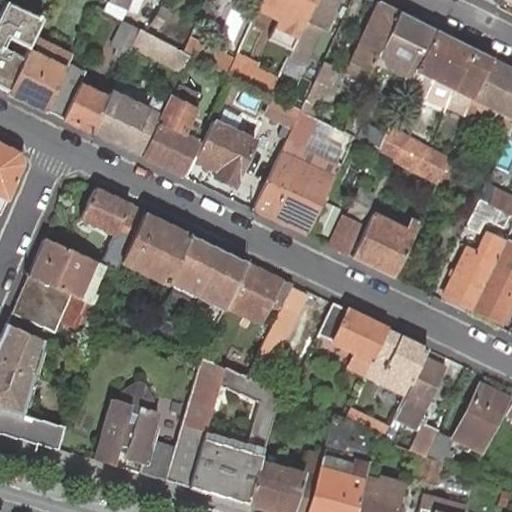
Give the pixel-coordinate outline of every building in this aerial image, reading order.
[(108,0),(107,1),(125,9),(128,0),(108,0)] [(314,0),(259,0),(254,10),(276,20),(273,27),(297,38),(304,21),(314,0)] [(337,0),(314,0),(304,21),(305,21),(298,37),(306,41),(309,35),(320,40),(324,31),(337,0)] [(397,11),(377,1),(343,75),(357,82),(344,112),(349,114),(356,99),(363,85),(397,11)] [(5,2),(0,11),(0,87),(6,91),(28,45),(32,36),(40,19),(5,2)] [(174,14),(158,6),(149,24),(165,32),(174,14)] [(342,131),(354,137),(378,148),(382,138),(385,132),(362,121),(369,105),(383,76),(386,77),(391,68),(399,71),(398,73),(410,79),(415,70),(434,30),(397,11),(363,85),(356,99),(349,114),(346,122),(342,131)] [(134,27),(123,20),(111,45),(117,47),(128,53),(132,44),(139,30),(134,27)] [(183,53),(145,33),(139,30),(132,44),(182,70),(189,57),(183,53)] [(453,40),(434,30),(415,70),(410,79),(429,88),(434,78),(453,40)] [(72,55),(32,36),(28,45),(67,64),(68,62),(72,55)] [(471,49),(453,40),(434,78),(429,88),(449,97),(452,88),(471,49)] [(67,64),(28,45),(6,91),(23,99),(27,91),(33,94),(30,102),(45,109),(67,64)] [(226,74),(232,60),(200,46),(194,59),(226,74)] [(128,53),(117,47),(114,54),(126,60),(128,53)] [(491,58),(471,49),(452,88),(449,97),(448,100),(466,108),(470,99),(470,97),(491,58)] [(511,68),(491,58),(470,97),(470,99),(466,108),(465,112),(507,133),(511,124),(511,121),(511,68)] [(267,77),(232,60),(226,74),(233,78),(269,95),(279,74),(271,70),(267,77)] [(68,62),(67,64),(45,109),(62,118),(91,131),(107,97),(85,87),(78,84),(81,78),(84,70),(68,62)] [(110,92),(115,93),(121,80),(117,78),(110,92)] [(27,91),(23,99),(30,102),(33,94),(27,91)] [(110,92),(107,97),(91,131),(128,150),(141,156),(157,122),(160,116),(167,102),(162,99),(158,108),(155,114),(150,111),(148,109),(143,108),(130,101),(125,99),(115,93),(110,92)] [(275,98),(263,122),(288,135),(296,119),(298,113),(299,112),(300,110),(275,98)] [(340,120),(346,122),(349,114),(344,112),(340,120)] [(168,127),(178,132),(180,127),(170,122),(161,118),(159,123),(168,127)] [(255,142),(212,121),(194,158),(201,161),(212,166),(218,169),(216,174),(214,179),(233,188),(255,142)] [(141,156),(180,175),(196,141),(178,132),(168,127),(159,123),(157,122),(141,156)] [(385,132),(382,138),(401,149),(402,149),(407,138),(387,127),(385,132)] [(382,138),(378,148),(396,157),(401,149),(382,138)] [(407,138),(402,149),(424,161),(429,149),(407,138)] [(16,151),(0,143),(0,212),(6,199),(21,165),(16,151)] [(284,144),(279,153),(333,179),(338,169),(284,144)] [(401,149),(396,157),(395,160),(437,182),(438,180),(443,170),(424,161),(402,149),(401,149)] [(429,149),(424,161),(443,170),(446,164),(448,158),(429,149)] [(279,222),(306,235),(333,179),(279,153),(252,210),(274,220),(279,222)] [(194,158),(192,163),(199,166),(210,171),(216,174),(218,169),(212,166),(201,161),(194,158)] [(446,164),(443,170),(438,180),(456,188),(463,172),(446,164)] [(478,199),(481,192),(463,183),(460,190),(478,199)] [(362,220),(370,192),(353,187),(345,215),(362,220)] [(126,249),(143,212),(128,205),(92,188),(79,218),(104,229),(114,235),(111,240),(111,241),(126,249)] [(493,189),(487,203),(509,215),(511,216),(511,196),(504,193),(493,189)] [(487,203),(478,199),(465,227),(477,233),(482,222),(488,221),(502,228),(503,227),(507,229),(511,221),(507,218),(509,215),(487,203)] [(189,235),(143,212),(126,249),(120,262),(126,264),(166,284),(189,235)] [(392,277),(418,224),(410,221),(406,230),(371,213),(354,250),(350,257),(392,277)] [(327,246),(345,255),(349,248),(359,226),(341,216),(327,246)] [(102,234),(111,240),(114,235),(104,229),(102,234)] [(471,310),(505,241),(485,232),(480,244),(475,253),(472,251),(467,249),(464,254),(463,254),(442,296),(471,310)] [(217,248),(189,235),(166,284),(194,297),(217,248)] [(77,297),(93,261),(43,237),(27,275),(70,294),(77,297)] [(511,244),(505,241),(471,310),(500,324),(511,298),(511,244)] [(245,262),(217,248),(194,297),(222,311),(225,305),(245,262)] [(280,278),(245,262),(225,305),(244,314),(252,318),(259,322),(268,304),(279,310),(290,287),(292,284),(280,278)] [(97,311),(99,307),(77,297),(70,294),(27,275),(10,313),(53,332),(58,321),(89,333),(97,311)] [(290,287),(279,310),(261,346),(258,353),(257,354),(255,359),(262,363),(265,358),(273,362),(277,355),(305,294),(290,287)] [(309,297),(305,294),(277,355),(280,356),(309,297)] [(346,311),(331,303),(317,334),(332,341),(355,353),(348,368),(364,375),(371,361),(376,350),(386,329),(346,311)] [(14,437),(56,449),(63,426),(27,416),(21,414),(30,383),(30,382),(32,376),(33,374),(42,340),(6,323),(0,336),(0,431),(14,435),(14,437)] [(398,335),(386,329),(376,350),(371,361),(364,375),(377,382),(383,368),(410,382),(426,349),(398,335)] [(231,346),(223,367),(246,377),(253,362),(255,359),(257,354),(258,353),(252,350),(250,355),(231,346)] [(261,452),(261,450),(279,391),(246,377),(223,367),(201,358),(173,449),(163,480),(187,486),(245,503),(248,494),(258,462),(260,455),(261,452)] [(444,368),(425,359),(407,398),(425,407),(444,368)] [(163,480),(173,449),(149,441),(157,412),(148,409),(151,399),(144,387),(134,384),(122,391),(119,401),(110,398),(92,459),(111,465),(113,460),(139,468),(137,473),(163,480)] [(483,451),(509,400),(506,398),(493,392),(478,386),(463,417),(460,423),(453,437),(483,451)] [(344,418),(333,414),(324,446),(321,456),(321,457),(317,468),(314,478),(304,511),(354,511),(358,497),(362,482),(365,469),(368,458),(374,436),(368,432),(348,420),(344,418)] [(420,426),(408,451),(414,453),(424,457),(435,433),(420,426)] [(452,441),(436,433),(425,457),(430,459),(441,463),(446,465),(451,454),(446,451),(452,441)] [(302,474),(258,462),(248,494),(245,503),(275,511),(304,511),(314,478),(317,468),(321,457),(308,453),(302,474)] [(430,459),(425,457),(424,457),(414,453),(407,478),(424,483),(430,459)] [(441,463),(430,459),(424,483),(434,485),(441,463)] [(111,465),(137,473),(139,468),(113,460),(111,465)] [(371,500),(358,497),(354,511),(398,511),(400,508),(394,506),(390,505),(391,501),(392,497),(396,498),(400,483),(377,477),(371,500)] [(431,511),(434,500),(429,498),(421,496),(418,508),(431,511)] [(463,511),(464,508),(435,500),(434,500),(431,511),(418,508),(416,511),(463,511)]
